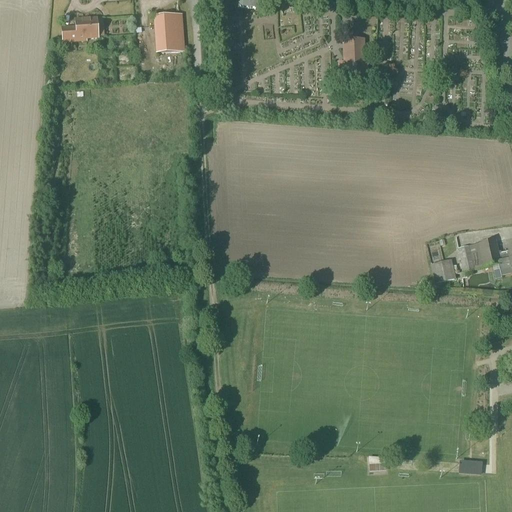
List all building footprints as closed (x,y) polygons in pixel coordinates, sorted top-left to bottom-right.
[(241,0),(241,7),(240,7),(243,11),(244,10),(249,11),(251,12),(251,11),(256,11),(256,12),(258,12),(258,11),(259,11),(259,0),(241,0)] [(185,18),(155,19),(157,57),(187,55),(185,18)] [(75,29),(76,43),(87,42),(87,40),(98,40),(97,20),(75,22),(75,29)] [(62,44),(76,43),(75,29),(61,30),(62,44)] [(363,39),(344,39),(345,61),(338,62),(339,86),(365,84),(363,39)] [(489,246),(460,252),(464,275),(494,268),(489,246)] [(511,254),(498,257),(502,280),(511,277),(511,254)] [(453,262),(432,268),(436,286),(457,280),(453,262)]
